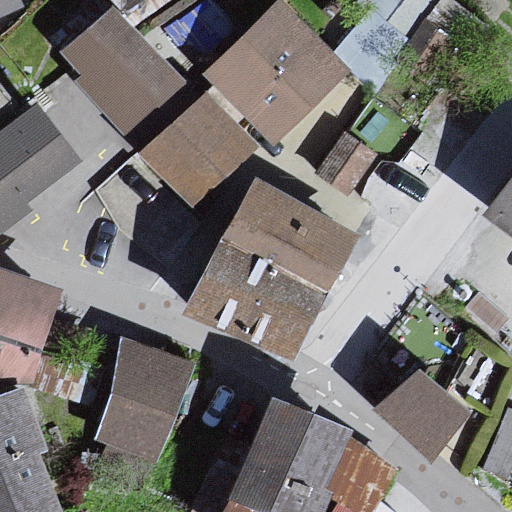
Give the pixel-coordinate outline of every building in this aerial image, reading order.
[(0,0),(0,28),(28,14),(22,0),(0,0)] [(103,0),(118,16),(125,25),(153,0),(103,0)] [(285,7),(211,76),(277,153),(351,76),(337,61),(285,7)] [(376,14),(337,61),(351,76),(380,104),(396,67),(406,46),(376,14)] [(118,16),(64,61),(82,79),(75,84),(144,158),(194,111),(125,25),(118,16)] [(194,111),(144,158),(187,204),(250,145),(207,99),(194,111)] [(0,234),(88,162),(46,114),(0,145),(0,234)] [(343,122),(319,164),(354,184),(378,142),(343,122)] [(257,194),(231,247),(325,295),(352,240),(257,194)] [(511,197),(494,222),(511,235),(511,197)] [(231,247),(197,313),(292,361),(325,295),(231,247)] [(76,300),(0,274),(0,404),(35,392),(39,403),(76,300)] [(197,373),(120,346),(116,401),(95,447),(158,475),(197,373)] [(420,377),(385,416),(431,457),(466,419),(420,377)] [(35,392),(0,404),(0,511),(74,511),(39,403),(35,392)] [(356,445),(285,406),(240,511),(384,511),(405,479),(356,445)]
